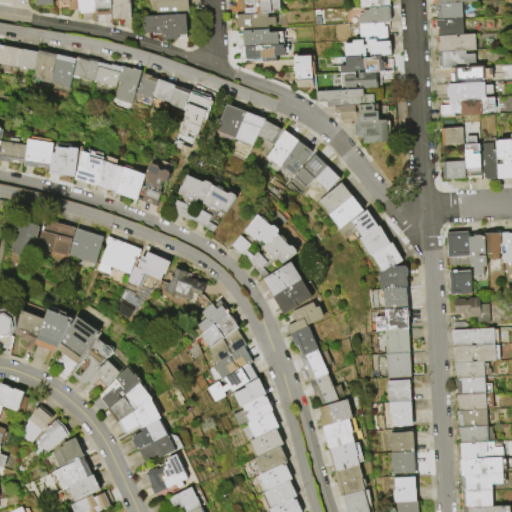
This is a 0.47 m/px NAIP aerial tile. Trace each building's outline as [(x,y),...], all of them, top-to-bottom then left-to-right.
[(77,0),(78,7),(78,8),(69,9),(68,5),(66,4),(65,2),(62,2),(62,1),(60,1),(58,0),(77,0)] [(94,0),(95,8),(94,9),(94,12),(81,12),(81,9),(79,9),(79,7),(78,7),(77,0),(94,0)] [(111,0),(112,14),(95,15),(95,8),(94,0),(111,0)] [(130,0),(132,18),(121,19),(121,18),(113,18),(112,4),(113,4),(112,0),(130,0)] [(188,0),(189,14),(186,14),(156,15),(155,0),(188,0)] [(235,14),(235,7),(236,7),(236,0),(279,0),(280,9),(271,9),(271,13),(267,13),(235,14)] [(358,0),(388,0),(388,2),(387,2),(388,7),(387,7),(378,8),(374,8),(368,8),(359,9),(358,0)] [(434,3),(461,2),(462,18),(437,20),(436,12),(435,12),(434,3)] [(368,8),(374,8),(374,9),(378,9),(378,8),(387,7),(387,8),(389,9),(389,21),(387,22),(388,23),(374,24),(374,22),(370,22),(370,24),(358,25),(357,25),(357,17),(362,16),(362,11),(368,10),(368,8)] [(267,13),(268,17),(275,16),(275,25),(268,25),(268,29),(236,31),(235,14),(267,13)] [(156,15),(186,14),(187,35),(186,35),(186,38),(178,38),(178,39),(162,40),(162,34),(153,35),(153,33),(144,33),(143,16),(156,15)] [(462,18),(463,34),(438,36),(438,27),(436,28),(435,20),(437,20),(462,18)] [(388,23),(388,28),(385,28),(386,39),(379,40),(359,41),(358,25),(370,24),(374,24),(388,23)] [(243,61),(276,60),(276,57),(283,56),(282,31),(268,32),(268,30),(235,31),(236,46),(243,46),(243,61)] [(438,36),(463,34),(475,34),(476,50),(466,51),(439,52),(438,50),(437,49),(437,46),(437,45),(438,44),(438,36)] [(359,41),(379,40),(379,42),(389,42),(390,56),(369,57),(369,48),(364,49),(364,57),(344,58),(343,44),(351,44),(351,41),(359,41)] [(0,58),(2,46),(20,50),(17,68),(0,65),(0,58)] [(17,68),(20,50),(38,53),(34,70),(17,68)] [(38,53),(38,52),(40,52),(40,51),(56,54),(55,56),(51,83),(41,81),(32,79),(34,70),(38,53)] [(439,52),(466,51),(466,54),(475,53),(476,63),(466,63),(466,66),(451,67),(439,68),(438,52),(439,52)] [(55,56),(59,56),(59,55),(76,59),(71,77),(69,87),(51,83),(55,56)] [(296,87),(295,71),(293,71),(293,67),(295,65),(294,56),(316,55),(317,76),(314,76),(315,86),(296,87)] [(76,58),(89,61),(90,60),(99,63),(93,81),(71,77),(76,59),(76,58)] [(99,63),(111,66),(111,65),(120,67),(117,80),(115,87),(93,81),(99,63)] [(120,67),(121,66),(132,70),(133,69),(141,71),(141,72),(134,92),(130,105),(114,99),(120,81),(117,80),(120,67)] [(466,66),(484,66),(484,68),(491,68),(492,78),(480,79),(481,82),(465,83),(465,81),(451,81),(451,73),(452,73),(451,67),(466,66)] [(134,92),(141,72),(152,76),(151,77),(158,80),(151,97),(134,92)] [(339,74),(354,73),(354,79),(356,78),(356,73),(375,72),(375,74),(376,75),(376,79),(375,80),(375,81),(377,81),(377,89),(362,89),(358,90),(358,85),(355,85),(355,90),(340,90),(339,74)] [(151,97),(158,80),(175,86),(168,103),(151,97)] [(465,83),(481,82),(485,82),(485,85),(492,84),(493,94),(485,95),(486,98),(450,100),(449,100),(449,98),(448,97),(447,96),(446,88),(447,87),(449,86),(448,84),(465,83)] [(168,103),(175,86),(182,88),(190,91),(183,110),(168,103)] [(340,90),(355,90),(358,90),(362,89),(362,95),(373,95),(373,105),(357,106),(353,106),(333,107),(326,108),(325,102),(315,102),(314,92),(340,90)] [(486,98),(494,97),(496,98),(497,107),(497,114),(454,116),(441,117),(440,106),(450,105),(450,100),(486,98)] [(233,138),(215,132),(227,105),(246,112),(233,138)] [(373,105),(376,105),(377,121),(352,122),(350,123),(350,120),(339,121),(338,114),(333,115),(333,107),(353,106),(354,112),(357,112),(357,106),(373,105)] [(265,121),(256,137),(250,146),(233,138),(246,112),(266,119),(265,121)] [(271,145),(256,137),(265,121),(280,129),(271,145)] [(377,121),(386,121),(386,122),(389,122),(389,133),(386,133),(387,143),(362,144),(361,137),(353,137),(352,122),(377,121)] [(440,128),(462,126),(463,144),(441,145),(440,128)] [(297,140),(279,167),(266,156),(285,130),(298,140),(297,140)] [(466,176),(464,144),(466,144),(466,136),(475,136),(476,143),(479,143),(479,151),(473,151),(473,153),(480,153),(481,173),(481,175),(466,176)] [(511,158),(511,177),(497,178),(496,164),(503,164),(502,159),(496,159),(495,150),(495,140),(511,139),(511,158)] [(28,140),(53,144),(52,153),(49,167),(37,165),(36,167),(24,165),(24,162),(27,145),(28,140)] [(279,167),(297,140),(312,151),(291,178),(279,167)] [(0,151),(2,141),(27,145),(24,162),(13,160),(12,162),(0,160),(0,151)] [(479,151),(483,150),(482,143),(493,142),(494,150),(495,150),(496,159),(496,164),(497,178),(495,178),(494,179),(487,179),(485,178),(484,178),(483,173),(481,173),(480,153),(479,151)] [(96,184),(75,178),(82,151),(91,153),(90,156),(103,160),(96,184)] [(49,167),(48,173),(62,175),(62,172),(75,174),(78,157),(52,153),(49,167)] [(315,179),(302,191),(290,180),(315,154),(327,166),(315,179)] [(103,160),(125,167),(116,192),(96,184),(103,160)] [(443,161),(463,160),(464,178),(444,179),(443,161)] [(156,206),(138,200),(149,165),(153,164),(158,166),(159,169),(162,170),(164,169),(168,170),(169,173),(156,206)] [(327,166),(339,178),(326,191),(315,179),(327,166)] [(125,167),(145,174),(137,200),(116,192),(125,167)] [(187,175),(203,182),(206,180),(211,182),(213,185),(193,220),(171,211),(187,175)] [(328,215),(317,201),(341,182),(352,196),(328,215)] [(193,220),(213,185),(228,193),(231,192),(236,194),(235,198),(212,231),(193,220)] [(352,196),(363,210),(339,229),(328,215),(352,196)] [(360,236),(356,230),(343,239),(336,230),(339,229),(366,210),(377,227),(360,236)] [(278,233),(248,261),(230,247),(257,214),(270,226),(274,225),(278,229),(278,233)] [(76,227),(68,255),(28,244),(24,257),(9,253),(17,226),(28,229),(30,221),(42,224),(43,218),(76,227)] [(371,255),(369,256),(358,238),(360,236),(377,227),(379,225),(390,244),(371,255)] [(76,228),(103,236),(96,262),(68,254),(76,228)] [(447,233),(468,232),(468,235),(469,265),(449,266),(449,258),(448,258),(447,233)] [(248,261),(278,233),(288,245),(292,245),(296,249),(296,254),(281,263),(278,259),(260,275),(248,261)] [(469,265),(468,235),(473,235),(475,233),(481,233),(482,234),(484,234),(485,254),(479,254),(479,256),(485,255),(486,266),(483,266),(484,275),(473,275),(473,267),(470,267),(470,265),(469,265)] [(485,254),(484,234),(500,233),(501,246),(501,253),(499,253),(499,259),(491,260),(490,254),(485,254)] [(500,233),(508,233),(511,233),(511,262),(502,263),(502,254),(505,254),(505,246),(501,246),(500,233)] [(97,269),(106,244),(105,243),(108,236),(139,248),(134,262),(132,261),(124,280),(97,269)] [(394,265),(381,272),(371,255),(390,244),(391,243),(402,260),(394,265)] [(134,267),(136,268),(141,255),(146,257),(148,253),(168,261),(160,281),(144,275),(139,288),(128,283),(134,267)] [(275,297),(263,279),(291,261),(302,279),(275,297)] [(406,287),(383,288),(378,288),(378,274),(381,272),(394,265),(395,266),(405,266),(406,266),(407,268),(407,275),(406,276),(406,287)] [(173,269),(191,274),(190,279),(205,283),(201,295),(197,296),(195,302),(166,292),(162,290),(164,282),(169,283),(173,269)] [(448,271),(469,271),(471,294),(449,295),(448,271)] [(283,315),(275,297),(302,279),(313,297),(283,315)] [(407,308),(383,309),(383,288),(406,287),(407,308)] [(453,300),(479,298),(479,305),(487,305),(488,324),(477,324),(477,317),(463,318),(463,313),(454,313),(453,300)] [(290,334),(287,326),(296,322),(292,312),(313,302),(316,308),(319,306),(323,317),(324,319),(308,326),(290,334)] [(202,333),(197,326),(205,318),(201,313),(211,304),(217,309),(222,305),(227,313),(202,333)] [(408,329),(384,330),(374,330),(373,317),(384,316),(383,309),(407,308),(408,329)] [(0,309),(4,309),(15,316),(11,337),(14,337),(11,350),(0,346),(0,309)] [(48,310),(72,319),(57,349),(56,352),(35,343),(44,319),(48,310)] [(21,311),(44,319),(35,343),(32,352),(23,349),(26,342),(18,339),(19,336),(14,335),(21,311)] [(227,313),(238,327),(236,329),(209,349),(199,335),(202,333),(227,313)] [(77,362),(57,349),(77,316),(98,331),(77,362)] [(454,331),(454,323),(464,322),(465,330),(454,331)] [(290,334),(308,326),(318,349),(301,357),(290,334)] [(243,347),(217,363),(207,351),(209,349),(236,329),(246,345),(243,347)] [(409,352),(385,353),(384,330),(408,329),(409,352)] [(453,347),(452,331),(454,331),(465,330),(494,329),(495,345),(453,347)] [(98,339),(113,352),(84,385),(76,379),(89,365),(89,361),(84,357),(98,339)] [(455,363),(454,363),(453,347),(495,345),(496,361),(484,362),(455,363)] [(224,378),(214,365),(217,363),(243,347),(253,361),(249,364),(224,378)] [(328,374),(308,381),(299,358),(301,357),(318,349),(328,374)] [(386,378),(385,353),(409,352),(410,377),(386,378)] [(105,387),(98,380),(96,382),(91,378),(108,359),(120,371),(105,387)] [(485,378),(457,379),(457,371),(455,371),(455,363),(484,362),(485,378)] [(224,378),(249,364),(257,377),(231,391),(229,388),(223,392),(225,396),(214,401),(207,388),(217,382),(221,387),(227,383),(224,378)] [(108,409),(98,396),(127,367),(140,383),(108,409)] [(319,405),(308,381),(328,374),(339,399),(319,405)] [(241,406),(240,407),(233,394),(246,388),(245,385),(258,378),(265,393),(263,395),(241,406)] [(456,379),(457,379),(485,378),(485,384),(491,384),(491,394),(458,395),(457,388),(456,388),(456,379)] [(387,402),(386,380),(409,379),(410,401),(387,402)] [(0,382),(9,386),(8,387),(12,388),(13,387),(22,391),(21,395),(27,397),(22,412),(15,409),(15,410),(1,405),(0,404),(0,382)] [(153,399),(118,422),(108,409),(140,383),(153,399)] [(487,410),(459,411),(458,404),(457,404),(456,396),(458,395),(491,394),(492,394),(493,409),(487,410)] [(247,423),(237,427),(232,415),(243,410),(241,406),(263,395),(264,397),(265,397),(267,397),(273,411),(272,411),(272,412),(247,423)] [(161,418),(142,428),(140,424),(124,432),(118,422),(153,399),(163,417),(161,418)] [(349,419),(322,427),(317,408),(347,399),(352,418),(349,419)] [(391,426),(390,414),(388,414),(387,402),(410,401),(411,426),(391,426)] [(31,444),(19,438),(27,423),(26,422),(38,408),(39,408),(40,407),(52,417),(51,419),(31,444)] [(488,426),(459,428),(459,420),(458,420),(457,411),(459,411),(487,410),(488,426)] [(276,429),(254,439),(247,423),(272,412),(279,428),(276,429)] [(328,449),(322,427),(349,419),(352,418),(354,417),(357,431),(360,430),(362,439),(354,441),(328,449)] [(169,434),(138,449),(129,435),(142,428),(161,418),(169,434)] [(46,453),(40,446),(38,443),(46,435),(43,430),(55,420),(63,426),(68,434),(46,453)] [(460,444),(460,436),(459,436),(458,428),(459,428),(488,426),(488,428),(492,428),(493,433),(494,433),(494,441),(489,441),(489,443),(460,444)] [(280,447),(257,458),(249,441),(254,439),(276,429),(284,445),(280,447)] [(390,453),(389,433),(406,432),(406,431),(413,431),(413,437),(412,437),(413,452),(390,453)] [(178,449),(146,465),(138,449),(169,434),(178,449)] [(83,457),(75,460),(74,459),(57,467),(51,453),(58,447),(63,445),(62,443),(75,437),(84,456),(83,457)] [(354,441),(355,444),(358,443),(363,461),(362,463),(358,464),(359,465),(335,471),(328,449),(354,441)] [(461,460),(460,444),(489,443),(501,442),(501,447),(503,447),(504,458),(502,458),(461,460)] [(283,465),(261,475),(254,459),(257,458),(280,447),(288,462),(283,465)] [(390,474),(390,453),(413,452),(414,471),(415,471),(415,474),(405,475),(405,473),(390,474)] [(149,485),(150,485),(145,472),(156,467),(157,469),(163,466),(163,467),(166,466),(164,462),(168,461),(167,458),(176,454),(187,478),(181,481),(183,485),(177,488),(175,484),(165,488),(165,489),(153,494),(149,485)] [(67,486),(62,489),(58,479),(56,480),(52,471),(75,460),(83,457),(91,475),(67,486)] [(462,476),(461,460),(502,458),(503,474),(462,476)] [(289,481),(266,492),(258,476),(261,475),(283,465),(284,467),(286,466),(292,479),(289,481)] [(335,471),(359,465),(364,490),(343,495),(341,496),(335,471)] [(492,504),(511,503),(511,472),(503,473),(504,484),(492,484),(492,504)] [(74,501),(67,486),(91,475),(93,474),(100,490),(74,501)] [(493,491),(462,492),(461,492),(461,485),(462,485),(462,476),(503,474),(504,484),(492,485),(493,491)] [(396,502),(393,502),(393,491),(394,491),(394,478),(415,477),(416,502),(396,502)] [(293,498),(270,509),(263,493),(266,492),(289,481),(297,496),(293,498)] [(199,506),(187,511),(185,511),(183,506),(180,507),(178,503),(172,506),(168,496),(191,486),(200,506),(199,506)] [(347,511),(343,495),(364,490),(369,511),(347,511)] [(463,509),(462,492),(493,491),(493,507),(463,509)] [(73,511),(70,505),(93,494),(94,497),(105,492),(112,506),(98,511),(73,511)] [(269,511),(269,510),(270,509),(293,498),(294,501),(296,500),(302,511),(269,511)] [(396,511),(396,502),(416,502),(418,502),(418,511),(396,511)]
